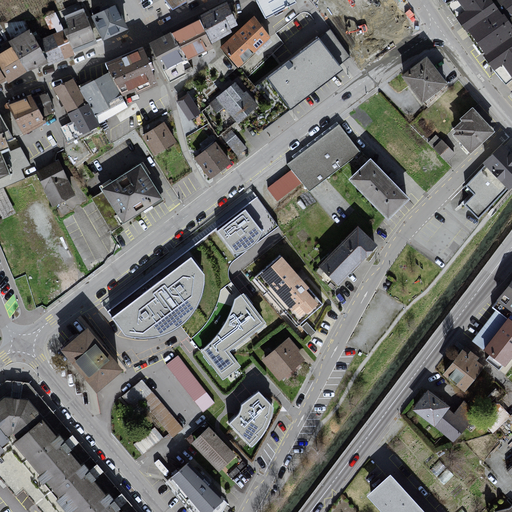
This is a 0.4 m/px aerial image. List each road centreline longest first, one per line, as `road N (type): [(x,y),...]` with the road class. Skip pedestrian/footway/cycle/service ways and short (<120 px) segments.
road 1 (secondary): [(311,511),(499,262)]
road 2 (residential): [(439,29),(210,199)]
road 3 (residential): [(248,511),(382,265)]
road 4 (residential): [(210,199),(23,343)]
road 5 (residential): [(162,511),(23,343)]
road 6 (residential): [(511,127),(413,223),(382,265)]
road 7 (residential): [(147,39),(210,199)]
road 8 (residential): [(147,39),(0,98)]
